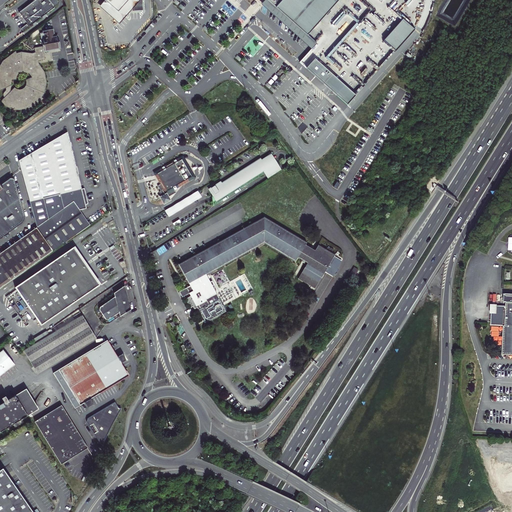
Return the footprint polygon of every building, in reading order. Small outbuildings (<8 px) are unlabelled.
[(34,0),(19,12),(30,26),(33,24),(34,25),(37,23),(36,22),(43,16),(44,18),(46,16),(45,14),(55,7),(54,6),(58,3),(57,0),(34,0)] [(124,6),(118,12),(105,0),(99,7),(112,18),(119,25),(132,11),(131,6),(124,6)] [(129,0),(128,0),(104,0),(105,0),(118,12),(124,6),(131,6),(132,11),(143,11),(142,0),(129,0)] [(282,0),(276,7),(307,35),(338,0),(282,0)] [(0,71),(0,87),(1,91),(13,86),(14,81),(17,81),(17,78),(19,75),(20,74),(22,73),(25,73),(27,74),(29,75),(32,79),(27,80),(27,86),(26,88),(23,90),(21,90),(19,90),(18,90),(16,88),(3,102),(12,107),(20,109),(31,107),(43,99),(41,97),(43,93),(45,84),(44,74),(38,65),(38,63),(44,62),(42,53),(44,52),(44,53),(61,50),(60,44),(59,38),(55,38),(54,32),(44,34),(45,36),(41,37),(43,48),(34,50),(35,55),(28,55),(22,54),(18,56),(17,54),(4,65),(0,71)] [(20,166),(31,204),(80,190),(80,187),(79,187),(71,153),(71,154),(70,148),(70,144),(69,144),(67,134),(33,156),(20,166)] [(271,154),(262,160),(262,161),(268,158),(272,164),(276,162),(271,154)] [(261,158),(209,190),(215,200),(263,170),(264,172),(266,175),(279,166),(276,162),(272,164),(268,158),(262,161),(262,160),(261,158)] [(160,182),(161,184),(157,186),(160,191),(159,192),(161,195),(162,195),(163,196),(161,197),(164,203),(170,199),(168,196),(169,195),(169,196),(176,192),(174,189),(193,178),(182,159),(172,165),(156,175),(159,180),(160,182)] [(279,166),(266,175),(267,176),(268,178),(281,170),(280,168),(279,166)] [(264,172),(263,170),(215,200),(216,201),(264,172)] [(0,238),(20,223),(24,221),(25,217),(15,183),(13,179),(9,180),(2,185),(0,185),(0,238)] [(86,204),(83,189),(81,190),(80,190),(31,204),(38,228),(75,203),(80,209),(85,209),(84,206),(86,204)] [(198,190),(165,210),(168,217),(202,197),(198,190)] [(80,209),(75,203),(38,228),(0,254),(0,289),(92,226),(80,209)] [(197,308),(198,309),(198,311),(205,323),(206,324),(226,313),(227,311),(220,299),(219,298),(212,286),(214,285),(212,281),(210,282),(206,274),(264,242),(296,261),(298,257),(303,260),(302,262),(304,263),(306,261),(308,263),(299,278),(315,288),(325,272),(332,277),(333,277),(342,261),(317,246),(314,252),(305,246),(306,244),(264,219),(179,266),(190,286),(188,287),(191,293),(190,293),(192,296),(186,298),(186,300),(190,308),(193,306),(194,309),(197,308)] [(73,246),(15,287),(42,325),(99,284),(73,246)] [(74,246),(73,246),(99,284),(100,283),(74,246)] [(502,247),(499,256),(505,258),(509,250),(502,247)] [(124,287),(113,295),(114,298),(99,308),(98,312),(105,321),(109,321),(120,314),(121,316),(131,311),(129,306),(124,287)] [(190,293),(191,293),(188,287),(179,292),(182,297),(190,293)] [(231,288),(219,295),(222,301),(234,295),(231,288)] [(505,355),(511,354),(511,294),(504,294),(504,303),(506,303),(506,307),(497,306),(496,306),(496,314),(491,313),(491,314),(491,326),(503,326),(503,327),(505,327),(504,347),(502,347),(502,350),(504,350),(503,353),(505,353),(505,355)] [(38,374),(96,339),(82,315),(23,351),(38,374)] [(108,341),(60,369),(72,390),(81,404),(103,391),(105,395),(110,392),(107,388),(126,376),(129,375),(122,363),(126,361),(122,354),(118,357),(108,341)] [(0,376),(13,367),(1,352),(0,353),(0,376)] [(26,390),(16,397),(19,402),(30,396),(26,390)] [(19,402),(16,397),(0,406),(0,434),(13,426),(15,428),(23,423),(22,421),(28,417),(25,411),(35,405),(30,396),(19,402)] [(120,409),(117,408),(113,402),(88,417),(87,421),(100,442),(98,446),(101,449),(104,440),(109,430),(114,420),(120,409)] [(38,410),(35,405),(25,411),(28,417),(38,410)] [(86,450),(60,407),(35,423),(61,465),(69,460),(86,450)] [(0,511),(32,511),(3,469),(0,471),(0,511)]
